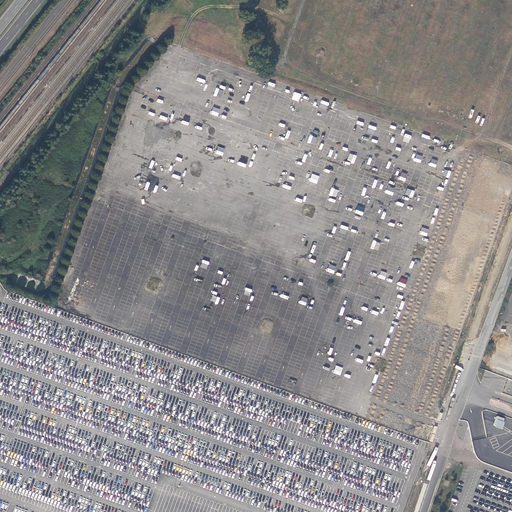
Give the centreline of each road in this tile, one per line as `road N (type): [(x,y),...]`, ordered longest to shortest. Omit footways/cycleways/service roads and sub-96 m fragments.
road 1 (residential): [(287,264),(388,0)]
road 2 (track): [(151,0),(0,192)]
road 3 (residential): [(86,198),(287,264)]
road 4 (residential): [(287,264),(485,328)]
road 5 (unclassified): [(423,511),(485,328)]
